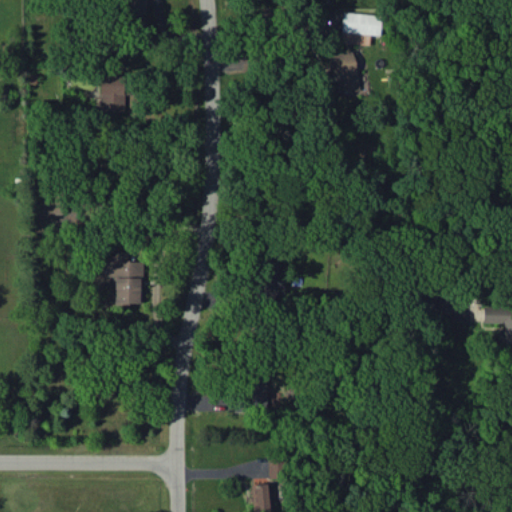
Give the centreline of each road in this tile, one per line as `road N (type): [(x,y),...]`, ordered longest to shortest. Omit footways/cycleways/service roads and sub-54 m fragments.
road 1 (residential): [(173,511),(181,365),(206,244),(213,122),(206,0)]
road 2 (residential): [(172,457),(0,453)]
